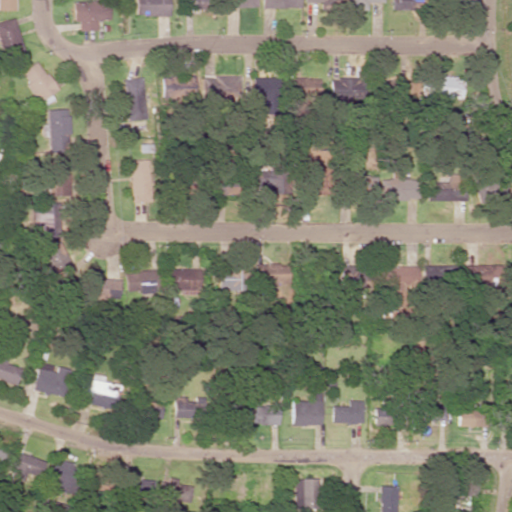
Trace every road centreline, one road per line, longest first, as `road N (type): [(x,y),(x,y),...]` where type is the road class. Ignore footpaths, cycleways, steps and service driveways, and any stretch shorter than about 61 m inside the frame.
road 1 (residential): [(42,0),(53,41),(89,78),(109,227),(511,233)]
road 2 (residential): [(0,412),(126,449),(511,458)]
road 3 (residential): [(78,61),(219,43),(488,46)]
road 4 (residential): [(353,458),(347,511),(507,459)]
road 5 (residential): [(488,0),(490,86),(511,145)]
